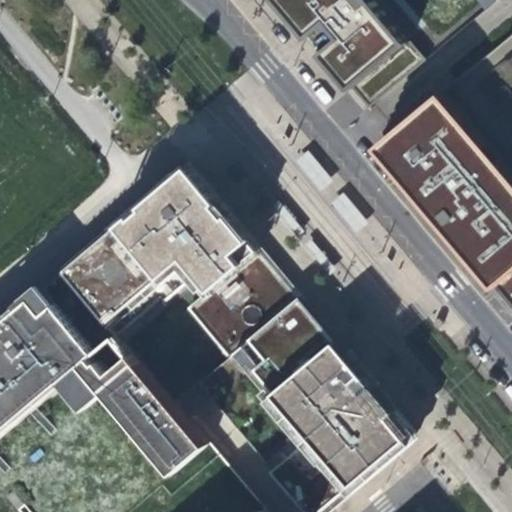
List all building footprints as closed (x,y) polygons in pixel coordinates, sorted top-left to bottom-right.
[(347,86),(403,39),(370,0),(274,0),(322,56),(347,86)] [(476,0),(483,9),(494,0),(476,0)] [(421,59),(403,39),(347,86),(365,106),(421,59)] [(511,180),(440,92),(374,145),(389,163),(451,237),(480,271),(488,280),(495,288),(511,308),(511,180)] [(331,179),(308,151),(298,159),(321,187),(331,179)] [(196,384),(309,511),(324,511),(415,432),(384,397),(360,368),(332,334),(308,306),(235,222),(200,180),(186,164),(173,175),(138,204),(85,249),(58,271),(172,405),(196,384)] [(366,222),(344,194),(334,202),(356,230),(366,222)] [(303,228),(280,200),(273,205),(296,234),(303,228)] [(335,269),(312,241),(305,246),(328,275),(335,269)] [(58,271),(0,320),(0,432),(78,365),(170,476),(206,445),(172,405),(58,271)]
